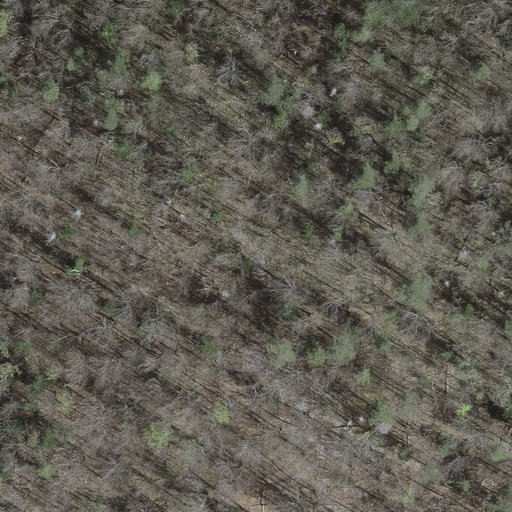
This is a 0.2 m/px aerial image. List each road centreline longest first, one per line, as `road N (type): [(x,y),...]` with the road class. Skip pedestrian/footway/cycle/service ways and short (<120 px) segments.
road 1 (motorway): [(0,249),(246,0)]
road 2 (motorway): [(99,0),(0,101)]
